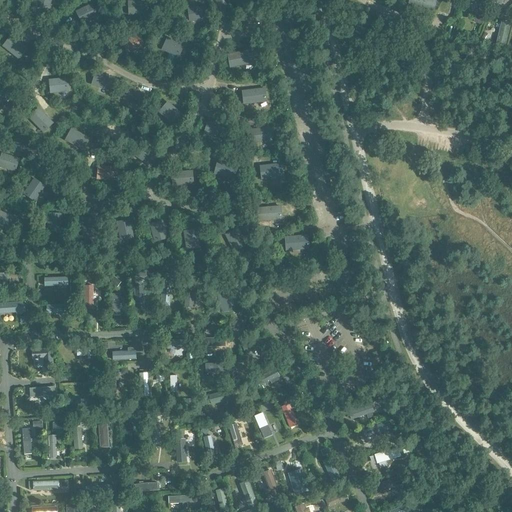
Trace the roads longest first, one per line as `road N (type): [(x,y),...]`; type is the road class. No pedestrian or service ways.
road 1 (unclassified): [(354,132),(417,361),(511,469)]
road 2 (unclassified): [(511,151),(424,128),(354,132)]
road 3 (unclassified): [(354,132),(322,0)]
